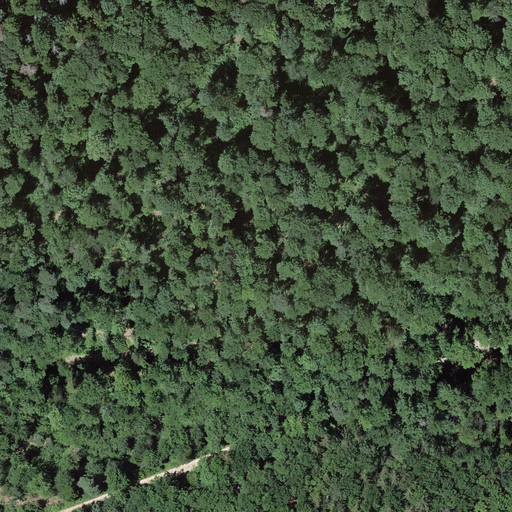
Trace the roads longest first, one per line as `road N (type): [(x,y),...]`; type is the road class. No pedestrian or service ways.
road 1 (track): [(511,303),(0,367)]
road 2 (track): [(79,511),(511,331)]
